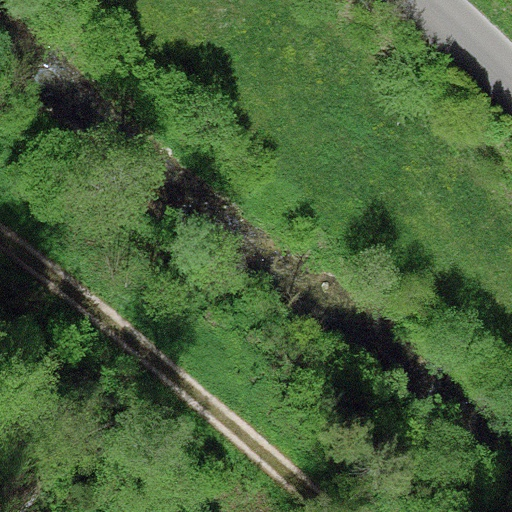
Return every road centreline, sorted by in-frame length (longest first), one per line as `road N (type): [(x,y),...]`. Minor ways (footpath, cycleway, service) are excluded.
road 1 (track): [(336,511),(122,322),(0,235)]
road 2 (tertiary): [(424,0),(511,82)]
